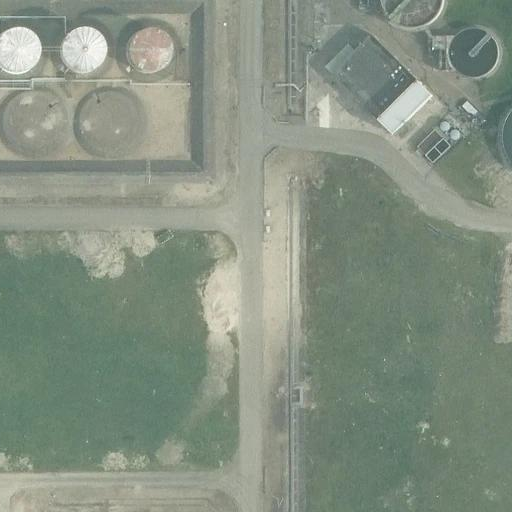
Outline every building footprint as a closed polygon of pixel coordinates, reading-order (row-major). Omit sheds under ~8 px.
[(445,0),(382,0),(383,5),(385,10),(388,16),(391,21),(396,25),(402,28),(409,30),(413,31),(419,30),(426,28),(432,25),(436,22),(440,18),(443,11),(445,6),(445,0)] [(105,48),(105,43),(103,39),(99,33),(93,28),(85,26),(77,27),(73,28),(69,31),(66,34),(64,38),(62,42),(61,46),(61,50),(62,54),(66,61),(71,65),(74,67),(77,69),(82,69),(85,69),(91,68),(96,65),(99,63),(103,56),(105,48)] [(40,49),(39,41),(37,37),(35,34),(32,31),(28,29),(20,27),(16,27),(11,28),(4,32),(1,35),(0,36),(0,60),(2,64),(6,67),(10,69),(17,71),(23,70),(27,69),(31,67),(34,64),(39,58),(40,54),(40,49)] [(171,50),(169,41),(165,35),(162,32),(158,30),(151,28),(143,28),(140,30),(135,33),(132,36),(129,40),(127,48),(127,52),(128,56),(130,60),(132,64),(139,69),(143,71),(147,72),(153,71),(157,70),(161,68),(165,65),(169,59),(170,55),(171,50)] [(463,77),(468,79),(474,79),(482,77),(486,76),(490,72),(493,68),(496,63),(497,59),(497,54),(496,49),(495,45),(493,41),(490,37),(486,34),(482,32),(477,31),(471,30),(463,32),(456,37),(453,41),(450,45),(448,54),(449,59),(450,64),(453,69),(455,72),(463,77)] [(349,46),(326,68),(396,138),(435,99),(373,36),(356,52),(349,46)]
